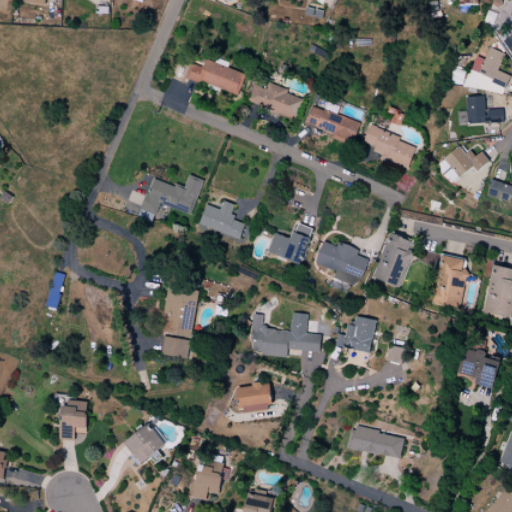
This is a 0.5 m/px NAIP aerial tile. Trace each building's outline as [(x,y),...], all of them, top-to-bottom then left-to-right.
[(511,34),(503,40),(511,52),(511,34)] [(491,48),(475,88),(502,97),(511,78),(499,71),(506,55),(491,48)] [(239,94),(245,73),(205,61),(203,67),(190,63),(185,79),(239,94)] [(247,103),(295,119),(302,97),(267,85),(266,90),(253,85),(247,103)] [(467,97),(469,124),(504,123),(503,110),(487,111),(486,96),(467,97)] [(360,123),(311,106),(305,124),(332,134),(331,138),(352,146),(360,123)] [(401,137),(369,125),(362,144),(373,148),(371,154),(408,169),(416,148),(399,142),(401,137)] [(459,148),(445,160),(460,179),(473,169),(476,171),(489,162),(483,153),(476,158),(472,153),(467,156),(459,148)] [(511,179),(496,173),(491,189),(488,196),(511,203),(511,179)] [(202,180),(189,175),(184,189),(152,178),(140,210),(156,215),(160,205),(190,215),(202,180)] [(198,225),(239,240),(245,223),(230,217),(235,205),(223,201),(220,210),(206,205),(198,225)] [(300,265),(313,229),(297,223),(291,240),(274,233),(266,252),(300,265)] [(372,278),(398,288),(413,252),(408,250),(412,241),(390,233),(372,278)] [(464,259),(444,256),(437,304),(461,307),(466,270),(462,270),(464,259)] [(511,318),(511,309),(511,268),(492,265),(483,313),(511,318)] [(169,284),(162,333),(192,337),(199,288),(169,284)] [(320,352),(321,335),(306,334),(307,314),(292,313),(290,330),(262,328),(263,315),(253,314),(250,353),(287,357),(288,350),(320,352)] [(370,353),(375,320),(355,317),(354,326),(347,325),(345,335),(337,334),(335,347),(370,353)] [(162,356),(188,358),(190,340),(164,337),(162,356)] [(386,361),(402,364),(404,348),(388,346),(386,361)] [(493,389),(499,361),(485,358),(486,353),(464,348),(458,374),(476,378),(474,384),(493,389)] [(237,386),(239,412),(271,410),(269,384),(237,386)] [(75,441),(76,434),(86,434),(88,402),(61,400),(61,409),(60,409),(58,440),(75,441)] [(163,458),(158,451),(165,445),(149,424),(124,443),(141,465),(150,457),(155,464),(163,458)] [(404,437),(352,427),(348,449),(400,459),(404,437)] [(511,431),(500,462),(511,467),(511,431)] [(199,465),(191,498),(205,502),(208,493),(218,495),(222,479),(226,480),(229,467),(214,463),(213,468),(199,465)] [(511,511),(511,482),(485,511),(511,511)] [(271,511),(273,497),(247,494),(244,511),(271,511)]
